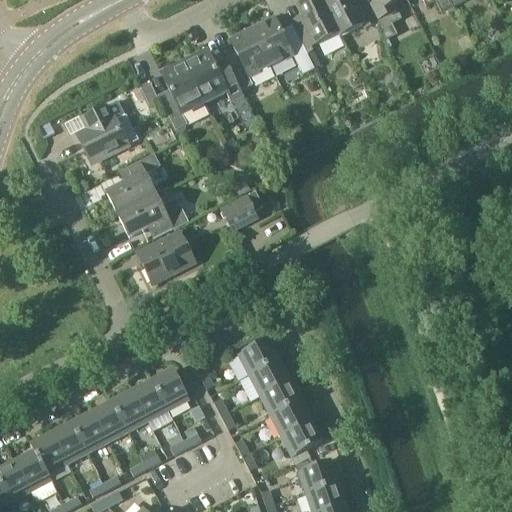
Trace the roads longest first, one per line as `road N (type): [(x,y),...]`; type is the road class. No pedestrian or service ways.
road 1 (residential): [(131,332),(511,133)]
road 2 (residential): [(0,436),(267,298)]
road 3 (residential): [(366,511),(332,408),(267,298)]
road 4 (residential): [(131,332),(37,141)]
road 5 (residential): [(0,399),(131,332)]
road 6 (residential): [(125,0),(144,38),(222,0)]
